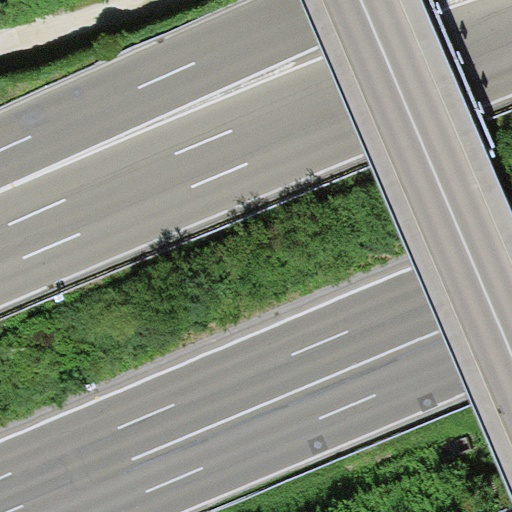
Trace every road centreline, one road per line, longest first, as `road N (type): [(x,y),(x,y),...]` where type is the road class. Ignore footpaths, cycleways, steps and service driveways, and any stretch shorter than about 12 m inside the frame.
road 1 (motorway): [(511,49),(246,144),(0,246)]
road 2 (motorway): [(60,490),(511,283)]
road 3 (motorway): [(60,490),(511,320)]
road 4 (motorway): [(348,0),(0,170)]
road 5 (tertiary): [(365,0),(511,348)]
road 6 (track): [(0,47),(111,0)]
